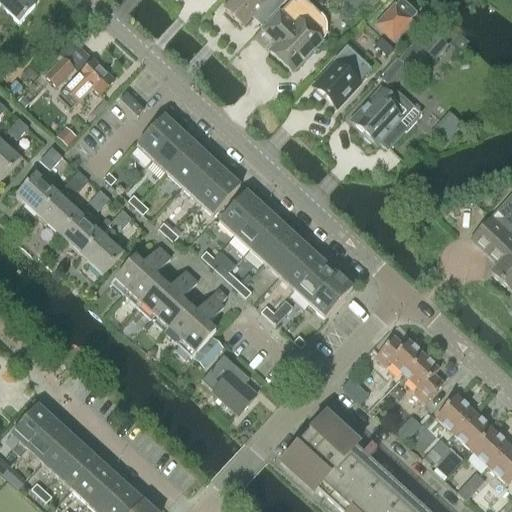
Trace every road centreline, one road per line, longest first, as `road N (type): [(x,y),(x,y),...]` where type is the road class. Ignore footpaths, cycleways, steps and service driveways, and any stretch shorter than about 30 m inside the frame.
road 1 (tertiary): [(83,0),(405,298)]
road 2 (residential): [(189,511),(61,398),(52,381)]
road 3 (residential): [(447,511),(315,392)]
road 4 (residential): [(204,511),(315,392)]
road 5 (tertiary): [(405,298),(511,398)]
road 6 (residential): [(315,392),(405,298)]
